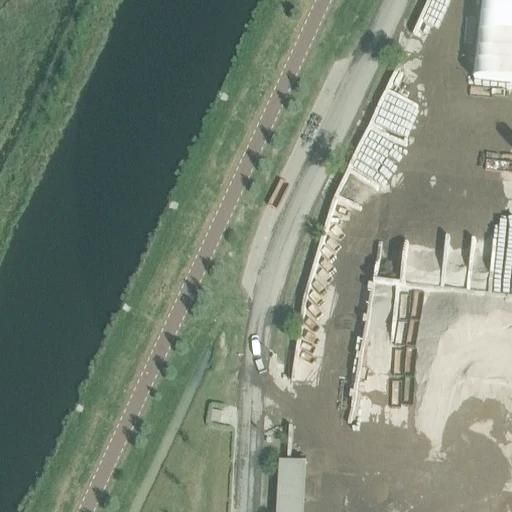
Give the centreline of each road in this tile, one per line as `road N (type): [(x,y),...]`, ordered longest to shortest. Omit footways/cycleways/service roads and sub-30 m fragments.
road 1 (unclassified): [(87,511),(326,0)]
road 2 (unclassified): [(400,0),(264,306),(246,511)]
road 3 (unknown): [(339,456),(344,337),(387,220),(418,194),(511,193)]
road 4 (unknown): [(339,456),(256,353)]
